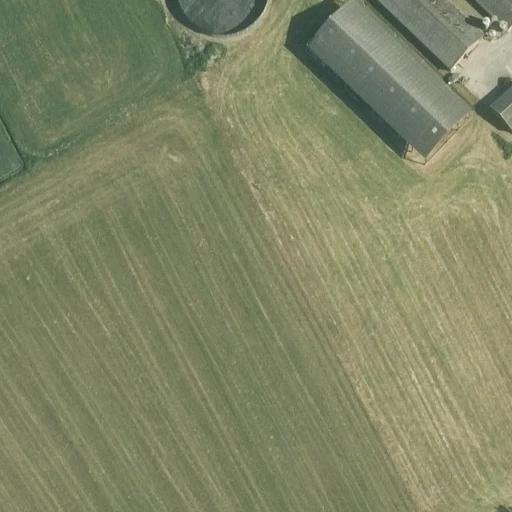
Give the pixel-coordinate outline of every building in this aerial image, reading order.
[(371,0),(450,74),(485,38),(446,0),(371,0)] [(511,0),(471,0),(508,34),(511,29),(511,0)] [(305,53),(424,167),(469,120),(349,6),(305,53)] [(511,109),(511,108),(511,90),(502,79),(493,87),(511,109)] [(496,103),(466,131),(479,143),(508,116),(496,103)]
